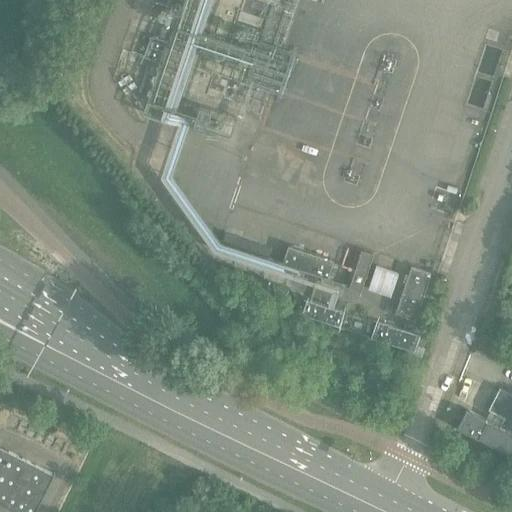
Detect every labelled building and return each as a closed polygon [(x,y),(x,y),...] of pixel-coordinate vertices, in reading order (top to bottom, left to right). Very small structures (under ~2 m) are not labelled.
[(151,37),(145,56),(168,63),(174,44),(151,37)] [(162,149),(162,181),(174,186),(175,162),(188,127),(194,127),(228,140),(237,116),(221,110),(221,101),(211,97),(212,87),(184,86),(179,98),(169,98),(161,118),(169,121),(168,133),(162,149)] [(271,248),(225,233),(223,241),(269,257),(271,248)] [(334,260),(289,245),(283,263),(328,277),(334,260)] [(362,251),(349,288),(361,293),(374,255),(362,251)] [(393,296),(400,272),(377,265),(370,289),(393,296)] [(431,274),(411,268),(396,314),(415,320),(431,274)] [(345,310),(307,298),(302,314),(340,327),(345,310)] [(377,321),(372,338),(415,352),(420,335),(377,321)] [(509,348),(505,346),(485,334),(475,350),(499,364),(509,348)] [(503,360),(511,366),(511,351),(511,350),(503,360)] [(511,393),(500,387),(488,409),(504,418),(500,426),(470,411),(461,430),(511,455),(511,393)] [(0,444),(0,502),(18,511),(35,511),(55,473),(53,472),(53,473),(0,446),(1,445),(0,444)]
